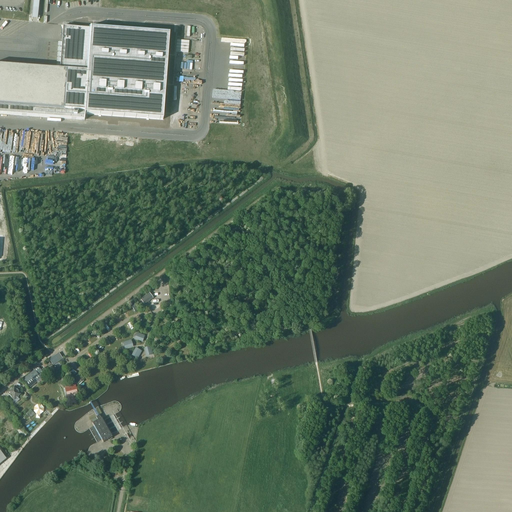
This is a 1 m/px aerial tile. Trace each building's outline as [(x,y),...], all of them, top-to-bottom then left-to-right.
[(0,113),(84,120),(85,114),(163,120),(169,33),(90,28),(90,29),(63,27),(60,68),(0,63),(0,113)] [(153,298),(149,293),(140,299),(144,305),(153,298)] [(30,388),(37,382),(38,384),(40,382),(43,384),(49,379),(46,377),(49,374),(44,368),(41,370),(40,368),(36,372),(34,370),(23,380),(30,388)] [(79,375),(74,378),(79,385),(84,381),(79,375)] [(21,394),(19,391),(21,390),(19,387),(17,389),(15,386),(7,393),(13,401),(21,394)] [(45,405),(37,404),(36,418),(41,418),(41,413),(44,413),(45,405)] [(26,414),(30,418),(34,415),(30,410),(26,414)] [(112,437),(112,436),(111,434),(103,421),(101,418),(99,415),(98,416),(97,416),(96,417),(98,420),(92,423),(103,443),(112,437)] [(97,462),(90,458),(88,463),(95,466),(97,462)]
